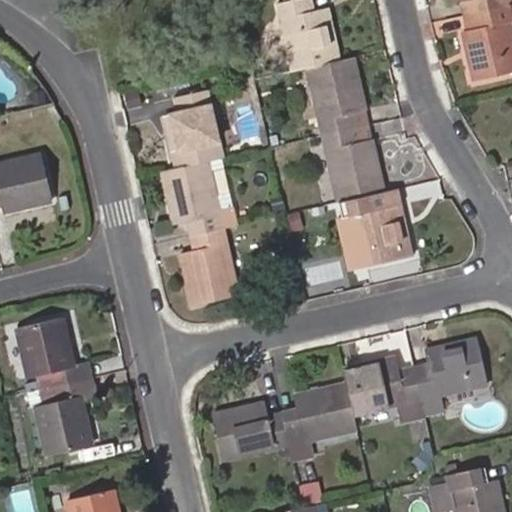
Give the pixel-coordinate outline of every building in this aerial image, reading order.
[(492,3),(491,0),(442,0),(447,14),(453,13),(457,28),(489,20),(496,19),(492,3)] [(505,16),(501,1),(492,3),(496,19),(505,16)] [(299,81),(330,73),(326,54),(318,56),(314,38),(321,36),(317,19),(304,23),(300,9),(269,16),(285,84),(299,81)] [(508,30),(505,16),(496,19),(499,32),(508,30)] [(489,20),(457,28),(460,42),(453,43),(459,63),(466,62),(468,73),(461,75),(466,91),(511,81),(499,32),(496,19),(489,20)] [(318,56),(326,54),(321,36),(314,38),(318,56)] [(466,62),(459,63),(461,75),(468,73),(466,62)] [(348,86),(345,69),(330,73),(299,81),(316,147),(347,140),(342,123),(356,120),(353,104),(346,106),(342,87),(348,86)] [(353,104),(348,86),(342,87),(346,106),(353,104)] [(168,183),(201,175),(214,172),(198,101),(167,109),(170,125),(156,129),(160,147),(167,145),(171,163),(164,164),(168,183)] [(126,121),(122,108),(117,109),(120,123),(126,121)] [(360,136),(356,120),(342,123),(347,140),(360,136)] [(363,149),(360,136),(347,140),(349,153),(363,149)] [(316,147),(332,214),(345,211),(373,204),(375,204),(376,203),(372,184),(365,186),(361,170),(368,168),(363,149),(349,153),(347,140),(316,147)] [(160,147),(164,164),(171,163),(167,145),(160,147)] [(0,204),(2,204),(4,211),(53,199),(43,153),(0,162),(0,204)] [(365,186),(372,184),(368,168),(361,170),(365,186)] [(185,250),(217,242),(201,175),(168,183),(154,186),(157,201),(165,199),(169,217),(162,218),(166,237),(181,233),(185,250)] [(157,201),(162,218),(169,217),(165,199),(157,201)] [(405,265),(401,248),(394,250),(390,233),(397,231),(390,200),(376,203),(375,204),(373,204),(345,211),(332,214),(335,229),(348,226),(349,233),(337,236),(347,279),(359,276),(360,277),(405,266),(405,265)] [(401,248),(397,231),(390,233),(394,250),(401,248)] [(233,308),(217,242),(185,250),(188,262),(173,265),(177,285),(185,283),(188,298),(181,300),(185,318),(233,308)] [(177,285),(181,300),(188,298),(185,283),(177,285)] [(39,387),(95,375),(91,361),(75,364),(64,316),(17,328),(28,375),(36,373),(39,387)] [(420,373),(404,377),(412,408),(416,423),(436,418),(433,402),(479,391),(469,346),(452,350),(453,357),(436,362),(434,354),(416,359),(420,373)] [(452,350),(434,354),(436,362),(453,357),(452,350)] [(412,408),(404,377),(390,380),(387,366),(336,378),(339,393),(346,424),(397,412),(401,427),(416,423),(412,408)] [(98,389),(95,375),(39,387),(43,402),(33,404),(45,453),(93,442),(81,394),(98,389)] [(302,451),(350,440),(346,424),(339,393),(322,397),(324,404),(306,408),(305,401),(287,405),(291,420),(276,424),(284,456),(288,474),(306,468),(302,451)] [(322,397),(305,401),(306,408),(324,404),(322,397)] [(284,456),(276,424),(263,427),(259,412),(240,416),(242,425),(226,429),(223,420),(207,425),(217,471),(284,456)] [(242,425),(240,416),(223,420),(226,429),(242,425)] [(488,511),(487,503),(494,501),(490,484),(475,487),(472,473),(441,481),(443,490),(448,511),(488,511)] [(119,511),(114,489),(65,499),(68,511),(119,511)] [(448,511),(443,490),(427,494),(431,511),(448,511)] [(488,511),(496,511),(494,501),(487,503),(488,511)]
